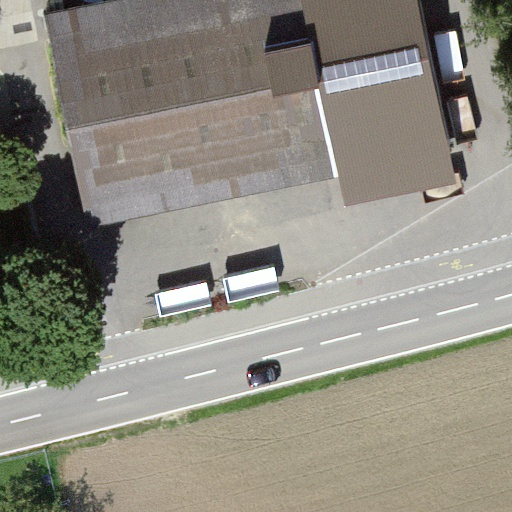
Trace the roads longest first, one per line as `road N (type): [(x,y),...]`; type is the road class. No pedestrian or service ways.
road 1 (tertiary): [(0,427),(511,300)]
road 2 (track): [(26,0),(71,211),(108,277),(134,394)]
road 3 (track): [(511,189),(459,0)]
